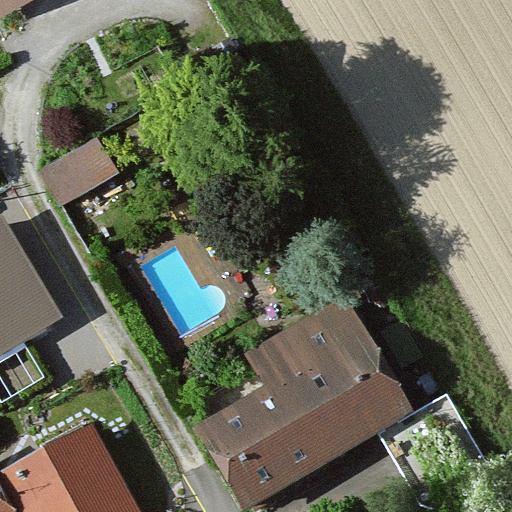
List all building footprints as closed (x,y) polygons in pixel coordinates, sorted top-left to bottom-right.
[(0,0),(0,32),(66,0),(0,0)] [(95,153),(45,180),(63,213),(113,186),(95,153)] [(4,229),(0,231),(0,365),(62,330),(4,229)] [(199,441),(242,511),(253,511),(410,418),(342,304),(243,364),(266,401),(199,441)] [(130,511),(92,440),(5,486),(19,511),(130,511)] [(12,511),(0,489),(0,511),(12,511)]
